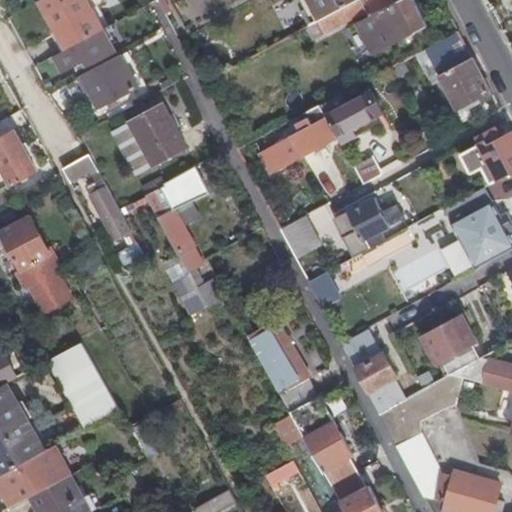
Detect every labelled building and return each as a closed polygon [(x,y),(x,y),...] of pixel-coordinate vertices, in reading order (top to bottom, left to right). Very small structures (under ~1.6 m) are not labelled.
[(87,0),(40,0),(56,29),(51,32),(61,51),(102,27),(87,0)] [(353,0),(312,0),(314,2),(322,17),(353,0)] [(413,0),(353,0),(322,17),(318,20),(324,32),(365,10),(368,15),(363,18),(370,33),(366,35),(375,52),(427,24),(413,0)] [(322,17),(314,2),(301,9),(309,24),(318,20),(322,17)] [(359,21),(366,35),(370,33),(363,18),(359,21)] [(55,56),(61,68),(63,71),(112,44),(104,29),(55,56)] [(494,94),(459,29),(416,51),(430,79),(439,74),(457,107),(482,94),(484,99),(494,94)] [(122,53),(82,75),(99,106),(138,84),(122,53)] [(54,54),(39,62),(46,76),(61,68),(55,56),(54,54)] [(163,87),(179,78),(176,72),(160,81),(163,87)] [(321,103),(338,134),(342,142),(364,130),(360,122),(382,110),(371,91),(345,105),(338,94),(321,103)] [(321,103),(306,111),(309,117),(297,122),(302,132),(294,136),(303,153),(338,134),(321,103)] [(155,164),(155,165),(187,146),(162,104),(131,121),(132,122),(155,164)] [(360,122),(364,130),(386,117),(382,110),(360,122)] [(0,187),(1,189),(37,170),(8,117),(0,121),(0,187)] [(137,174),(155,164),(132,122),(114,132),(137,174)] [(491,183),(511,172),(511,130),(502,136),(496,126),(476,137),(479,143),(462,153),(462,155),(472,174),(483,167),(491,183)] [(89,152),(63,167),(70,179),(89,168),(91,171),(98,168),(89,152)] [(357,168),(366,184),(385,175),(377,158),(357,168)] [(165,182),(146,193),(189,270),(195,267),(202,263),(192,245),(194,244),(170,197),(204,178),(197,164),(165,182)] [(101,174),(98,169),(84,177),(87,182),(101,174)] [(101,174),(87,182),(118,237),(132,229),(101,174)] [(455,202),(445,208),(476,267),(511,248),(511,235),(486,186),(455,202)] [(436,195),(443,209),(445,208),(455,202),(447,190),(436,195)] [(334,219),(355,255),(409,226),(403,215),(390,222),(375,196),(334,219)] [(323,242),(307,214),(284,227),(299,255),(323,242)] [(27,286),(61,268),(30,215),(1,231),(21,267),(18,269),(27,286)] [(118,255),(124,265),(144,253),(139,243),(118,255)] [(195,267),(189,270),(198,287),(199,288),(205,285),(195,267)] [(312,280),(324,306),(343,296),(331,271),(312,280)] [(47,310),(71,296),(57,272),(33,285),(47,310)] [(205,285),(199,288),(209,307),(228,298),(218,278),(205,285)] [(442,362),(449,374),(453,372),(477,359),(480,357),(473,344),(478,342),(462,312),(421,335),(437,364),(442,362)] [(249,335),(291,411),(318,397),(308,379),(310,378),(276,319),(249,335)] [(369,329),(343,343),(360,375),(369,392),(398,375),(385,352),(381,354),(369,329)] [(99,369),(84,340),(49,358),(86,425),(120,407),(99,369)] [(0,351),(0,384),(7,381),(18,375),(3,349),(0,351)] [(511,364),(493,359),(481,365),(477,359),(453,372),(465,375),(511,388),(511,364)] [(380,412),(399,448),(424,495),(445,501),(443,507),(461,511),(492,511),(494,507),(498,509),(501,497),(497,496),(500,483),(454,470),(452,476),(438,472),(436,468),(438,466),(419,430),(421,419),(446,404),(452,402),(458,404),(465,375),(453,372),(449,374),(423,388),(395,403),(380,412)] [(7,381),(0,384),(0,474),(46,448),(7,381)] [(501,417),(511,418),(511,391),(506,390),(501,417)] [(391,394),(375,403),(380,412),(395,403),(391,394)] [(318,397),(291,411),(304,435),(332,485),(359,470),(351,455),(354,453),(321,395),(318,397)] [(291,411),(273,422),(286,445),(304,435),(291,411)] [(0,474),(0,488),(3,494),(7,493),(12,503),(33,491),(70,471),(73,470),(57,442),(46,448),(0,474)] [(294,460),(267,475),(273,485),(300,470),(294,460)] [(138,487),(127,468),(116,474),(128,493),(138,487)] [(359,470),(332,485),(346,511),(385,511),(371,485),(368,486),(359,470)] [(89,511),(93,511),(70,471),(33,491),(44,511),(89,511)] [(231,488),(201,503),(206,511),(218,511),(238,502),(231,488)]
